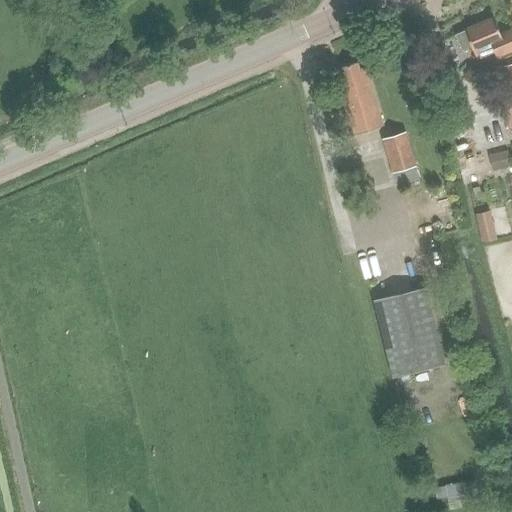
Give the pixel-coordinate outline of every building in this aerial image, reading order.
[(511,29),(500,36),(493,19),(465,30),(465,32),(455,36),(462,52),(472,48),(477,59),(494,52),(498,62),(511,55),(511,29)] [(354,134),(385,124),(370,68),(362,70),(359,62),(344,66),(346,75),(339,77),(354,134)] [(511,64),(494,68),(508,128),(511,127),(511,64)] [(421,181),(407,134),(382,141),(392,175),(393,175),(397,188),(421,181)] [(506,151),(487,156),(491,172),(510,167),(506,151)] [(477,214),(481,230),(494,227),(490,211),(477,214)] [(393,378),(445,366),(426,288),(374,301),(393,378)] [(474,481),(435,489),(437,501),(476,493),(474,481)]
